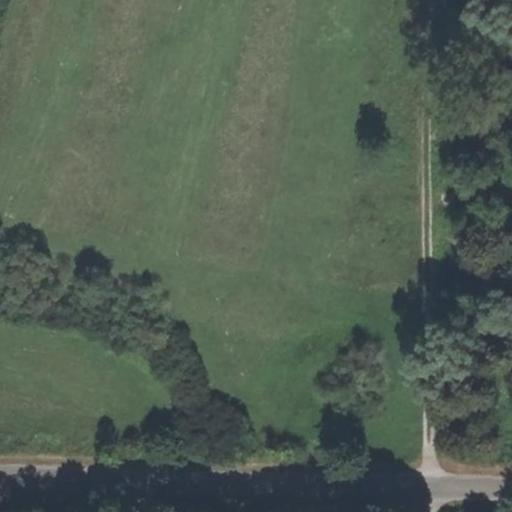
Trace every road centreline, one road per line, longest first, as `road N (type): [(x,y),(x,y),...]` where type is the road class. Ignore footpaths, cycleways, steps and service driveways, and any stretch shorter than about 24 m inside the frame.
road 1 (track): [(445,511),(460,0)]
road 2 (unclassified): [(0,473),(511,482)]
